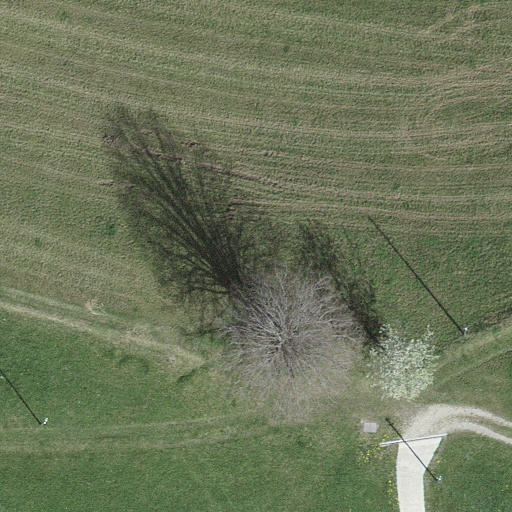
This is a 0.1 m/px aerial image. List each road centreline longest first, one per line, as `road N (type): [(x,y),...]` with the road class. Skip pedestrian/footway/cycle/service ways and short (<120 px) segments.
road 1 (track): [(0,435),(169,434),(429,413)]
road 2 (track): [(511,431),(479,420),(449,423),(429,437),(418,474),(420,511)]
road 3 (track): [(429,437),(428,387),(444,365),(511,337)]
